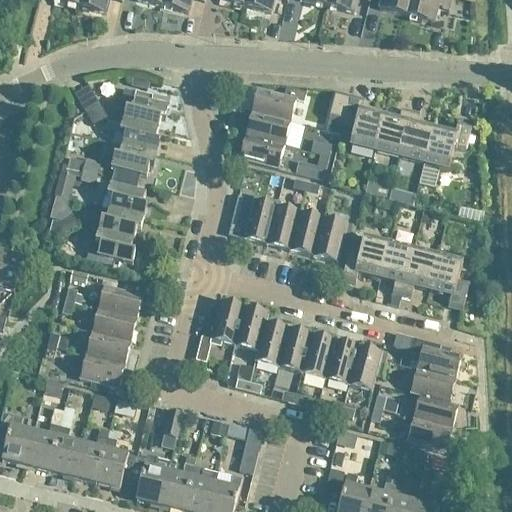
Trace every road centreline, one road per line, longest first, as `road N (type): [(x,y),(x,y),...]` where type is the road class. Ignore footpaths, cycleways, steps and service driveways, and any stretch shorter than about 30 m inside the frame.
road 1 (residential): [(281,511),(299,429),(167,396),(193,281)]
road 2 (unclassified): [(183,52),(511,69)]
road 3 (residential): [(459,347),(193,281)]
road 4 (residential): [(193,281),(215,194),(183,52)]
road 5 (unclassified): [(0,96),(108,55),(183,52)]
